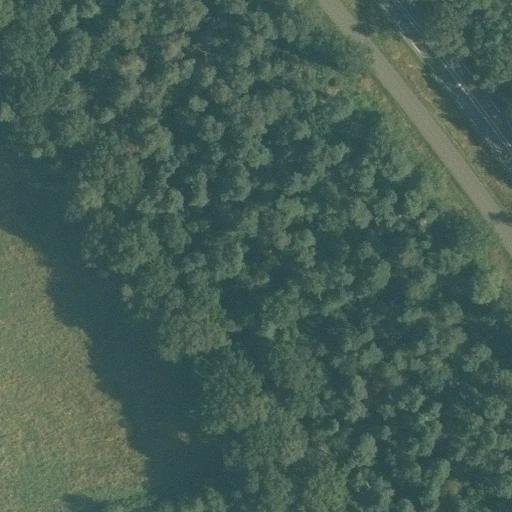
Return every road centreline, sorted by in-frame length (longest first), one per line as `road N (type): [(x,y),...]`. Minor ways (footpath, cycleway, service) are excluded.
road 1 (track): [(358,511),(0,38)]
road 2 (unclassified): [(511,240),(327,0)]
road 3 (primary): [(511,152),(393,0)]
